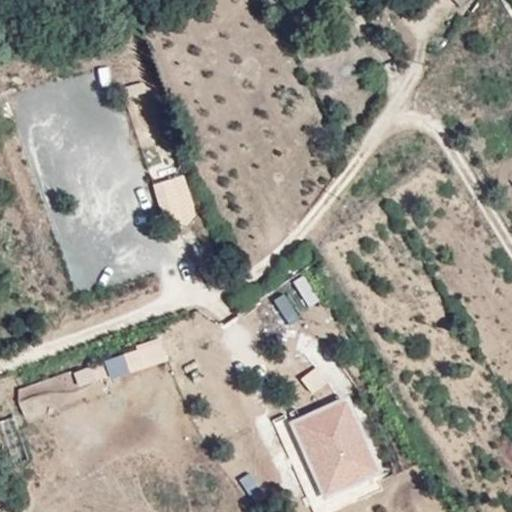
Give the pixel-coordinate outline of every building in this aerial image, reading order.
[(489,3),(487,0),(444,0),(460,25),(489,3)] [(304,275),(294,280),(306,307),(317,303),(304,275)] [(272,302),(288,322),(308,307),(291,286),(272,302)] [(103,357),(110,379),(167,362),(161,340),(103,357)] [(103,363),(73,369),(75,385),(106,379),(103,363)] [(316,366),(299,376),(309,394),(326,384),(316,366)] [(350,404),(297,428),(329,496),(381,472),(350,404)] [(0,418),(0,431),(9,465),(27,461),(14,415),(0,418)] [(295,471),(305,467),(287,424),(276,429),(295,471)]
